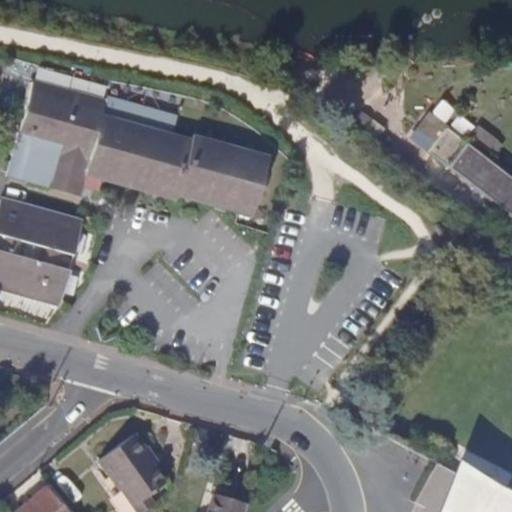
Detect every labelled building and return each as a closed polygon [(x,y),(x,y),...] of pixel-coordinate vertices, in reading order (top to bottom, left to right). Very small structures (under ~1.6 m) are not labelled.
[(104,102),(31,82),(6,175),(78,195),(81,184),(99,189),(101,180),(174,200),(176,193),(251,213),(267,155),(192,135),(190,139),(170,134),(100,115),(104,102)] [(105,97),(104,102),(100,115),(170,134),(175,116),(105,97)] [(446,125),(428,113),(412,137),(430,149),(446,125)] [(511,181),(445,130),(427,154),(511,218),(511,181)] [(0,200),(0,289),(59,305),(81,221),(0,200)] [(143,496),(161,483),(139,454),(143,451),(130,434),(94,462),(116,491),(120,488),(132,504),(143,496)] [(511,511),(511,506),(468,483),(453,511),(511,511)] [(71,511),(49,484),(44,489),(63,511),(71,511)] [(143,511),(151,507),(143,496),(132,504),(120,488),(116,491),(132,511),(143,511)] [(16,511),(63,511),(44,489),(16,511)] [(244,511),(247,504),(213,494),(206,511),(244,511)]
